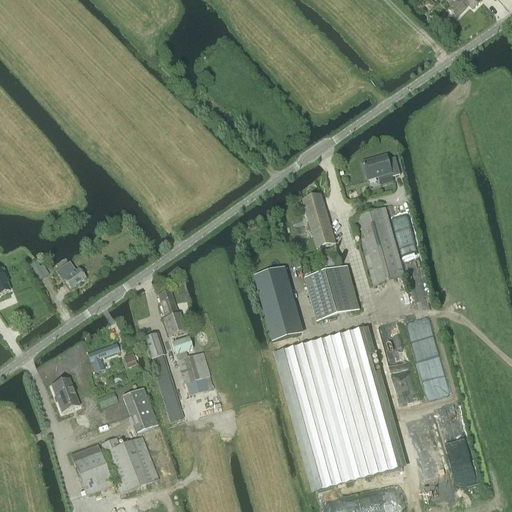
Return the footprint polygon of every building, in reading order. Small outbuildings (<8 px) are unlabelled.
[(457,0),(458,1),(449,11),(457,19),(469,7),(473,11),(481,3),(478,0),(457,0)] [(386,158),(362,165),(367,182),(391,175),(391,179),(400,176),(395,160),(388,162),(386,158)] [(317,251),(335,246),(320,197),(302,202),(313,236),(311,236),(311,238),(313,238),(317,251)] [(374,288),(405,279),(385,211),(354,219),(374,288)] [(335,251),(320,255),(324,272),(340,268),(335,251)] [(30,266),(28,268),(31,273),(33,272),(39,282),(49,276),(43,266),(40,268),(37,262),(30,266)] [(71,291),(85,280),(78,271),(76,273),(69,264),(68,264),(69,266),(65,267),(59,271),(57,273),(56,273),(61,281),(63,280),(71,291)] [(347,268),(305,280),(317,324),(359,313),(347,268)] [(0,295),(11,291),(5,279),(7,278),(3,270),(1,271),(0,269),(0,295)] [(286,278),(258,286),(262,301),(290,293),(286,278)] [(164,321),(169,338),(185,333),(179,313),(177,314),(170,294),(158,298),(165,320),(164,321)] [(364,332),(278,355),(317,495),(402,471),(364,332)] [(143,341),(149,362),(150,362),(162,358),(164,357),(158,336),(143,341)] [(177,344),(172,345),(175,357),(176,357),(186,354),(185,353),(189,352),(192,351),(188,340),(183,342),(177,344)] [(90,364),(93,363),(97,374),(103,372),(99,361),(118,353),(116,347),(88,357),(90,364)] [(177,362),(184,386),(185,386),(189,398),(213,392),(209,379),(202,355),(187,359),(177,362)] [(125,376),(111,380),(113,385),(127,381),(125,376)] [(79,408),(69,381),(51,387),(61,414),(79,408)] [(143,391),(122,398),(137,436),(157,428),(143,391)] [(142,438),(137,440),(119,447),(116,439),(101,445),(121,495),(158,480),(142,438)] [(113,486),(98,446),(70,457),(86,497),(113,486)]
